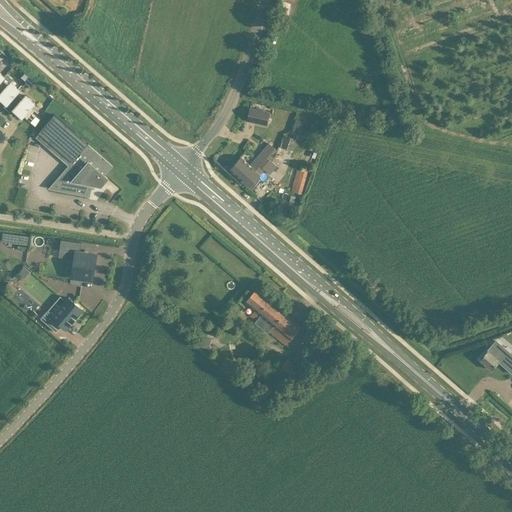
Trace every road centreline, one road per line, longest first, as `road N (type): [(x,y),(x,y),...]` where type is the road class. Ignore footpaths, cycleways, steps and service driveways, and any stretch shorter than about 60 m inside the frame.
road 1 (unclassified): [(0,441),(111,317),(135,232),(183,169)]
road 2 (primary): [(183,169),(34,39)]
road 3 (residential): [(183,169),(237,86),(264,0)]
road 4 (primary): [(324,294),(183,169)]
road 5 (primary): [(511,456),(379,340)]
